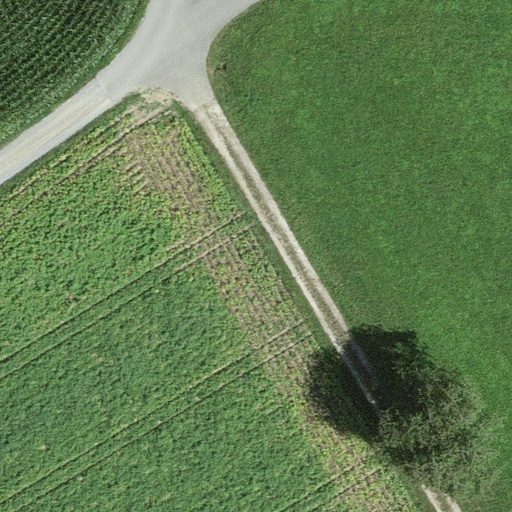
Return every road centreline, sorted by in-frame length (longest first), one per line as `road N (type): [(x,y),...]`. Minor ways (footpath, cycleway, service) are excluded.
road 1 (track): [(168,0),(166,37),(474,511)]
road 2 (track): [(0,159),(228,0)]
